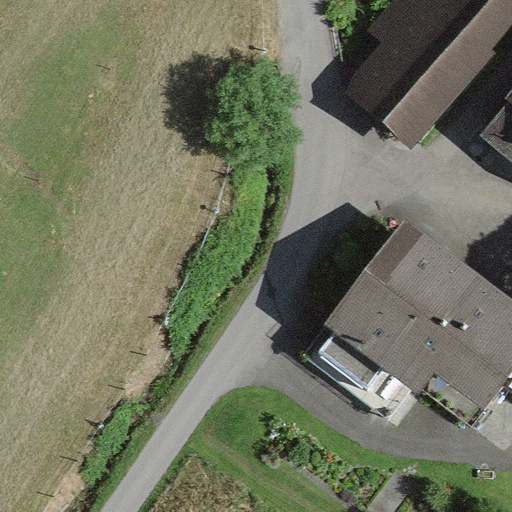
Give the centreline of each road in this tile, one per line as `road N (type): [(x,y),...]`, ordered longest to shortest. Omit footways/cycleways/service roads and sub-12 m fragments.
road 1 (unclassified): [(302,0),(322,120),(323,192),(305,259),(127,511)]
road 2 (track): [(323,192),(394,182),(460,149),(511,79)]
